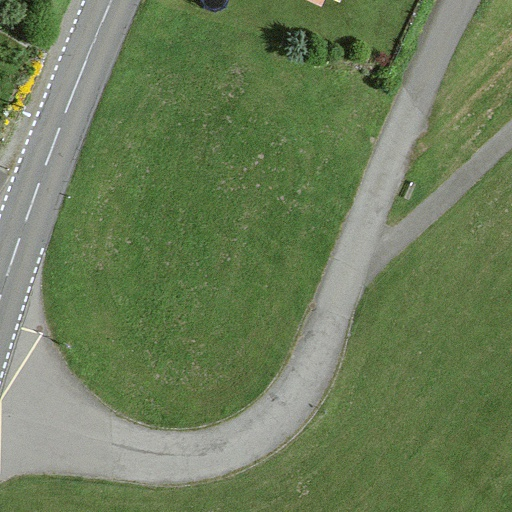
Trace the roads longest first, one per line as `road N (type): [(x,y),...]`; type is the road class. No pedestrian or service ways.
road 1 (residential): [(462,0),(310,382),(262,431),(180,460),(0,403)]
road 2 (secondary): [(0,302),(112,0)]
road 3 (track): [(511,143),(385,260),(356,261)]
